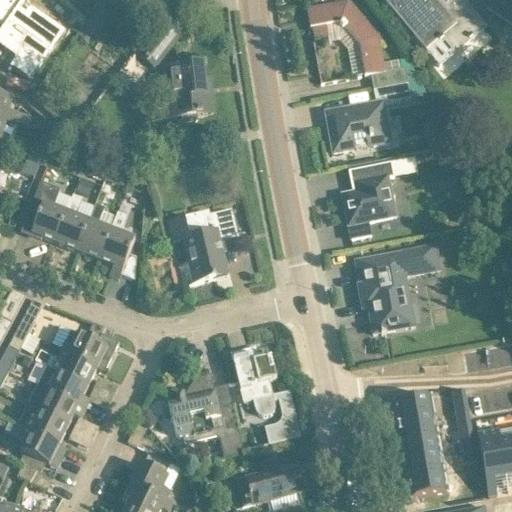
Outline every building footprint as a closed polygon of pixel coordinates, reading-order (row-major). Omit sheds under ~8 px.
[(20,0),(0,28),(0,39),(18,53),(9,66),(10,67),(13,64),(30,77),(58,38),(41,26),(48,15),(31,3),(26,10),(19,5),(22,0),(20,0)] [(0,0),(0,23),(1,25),(18,2),(15,0),(0,0)] [(433,0),(381,0),(426,53),(442,40),(454,54),(484,28),(459,0),(456,0),(443,11),(433,0)] [(511,0),(491,0),(485,11),(511,27),(511,0)] [(370,78),(373,94),(405,88),(402,72),(387,74),(382,45),(347,4),(306,12),(310,32),(312,31),(313,41),(328,39),(326,28),(339,26),(358,48),(364,79),(370,78)] [(186,28),(172,16),(139,58),(153,69),(186,28)] [(203,97),(200,68),(166,72),(171,121),(180,120),(181,124),(184,127),(195,125),(197,122),(197,118),(212,116),(209,96),(203,97)] [(405,88),(373,94),(375,107),(340,113),(341,115),(326,118),(333,156),(388,146),(381,106),(408,101),(405,88)] [(0,96),(0,121),(5,123),(11,99),(0,96)] [(441,122),(427,125),(431,149),(446,146),(441,122)] [(73,135),(61,125),(40,152),(52,161),(73,135)] [(210,149),(221,147),(219,136),(208,137),(210,149)] [(353,196),(342,198),(348,229),(351,243),(371,239),(368,225),(396,219),(389,181),(393,180),(390,166),(349,174),(353,196)] [(39,215),(31,237),(54,246),(73,198),(72,198),(65,215),(53,211),(60,193),(40,185),(30,211),(39,215)] [(54,246),(77,255),(95,207),(88,225),(75,219),(82,202),(73,198),(54,246)] [(476,200),(464,203),(468,224),(477,222),(480,221),(476,200)] [(104,211),(95,207),(77,255),(99,263),(118,216),(117,216),(110,233),(97,228),(104,211)] [(178,267),(184,290),(228,279),(219,242),(237,238),(231,212),(210,218),(209,213),(166,223),(171,244),(183,241),(189,265),(178,267)] [(118,216),(99,263),(113,269),(109,278),(119,282),(120,279),(134,284),(136,261),(128,258),(134,243),(120,237),(127,219),(118,216)] [(490,230),(475,233),(478,252),(493,249),(490,230)] [(44,263),(46,245),(32,243),(30,261),(44,263)] [(414,330),(413,326),(404,280),(438,273),(434,250),(355,264),(359,288),(357,288),(362,312),(368,311),(373,338),(381,337),(381,338),(386,337),(385,336),(414,330)] [(0,346),(11,326),(0,320),(0,346)] [(13,341),(23,347),(35,325),(24,320),(12,341),(13,341)] [(118,346),(111,343),(101,338),(97,347),(70,334),(61,354),(96,372),(104,376),(118,346)] [(13,341),(6,353),(17,359),(23,347),(13,341)] [(17,359),(6,353),(0,365),(0,372),(8,376),(17,359)] [(52,359),(46,370),(87,391),(96,372),(61,354),(57,362),(52,359)] [(271,360),(254,364),(252,357),(232,362),(235,374),(242,407),(252,405),(255,414),(255,415),(256,416),(257,418),(259,419),(261,420),(263,421),(271,419),(272,418),(273,416),(274,415),(275,413),(275,412),(275,410),(275,409),(274,404),(278,403),(281,418),(281,420),(281,421),(281,422),(281,423),(280,425),(279,426),(278,427),(276,428),(275,428),(265,430),(269,448),(301,441),(289,395),(272,399),(269,384),(276,383),(271,360)] [(82,401),(87,391),(46,370),(36,390),(85,414),(89,405),(82,401)] [(176,438),(179,440),(180,441),(182,440),(184,448),(216,440),(219,442),(223,460),(243,455),(227,388),(213,391),(210,379),(194,382),(186,397),(181,398),(179,402),(167,405),(176,438)] [(36,390),(26,409),(68,430),(73,419),(80,423),(85,414),(36,390)] [(451,396),(453,404),(465,402),(464,394),(451,396)] [(431,400),(393,406),(397,425),(434,419),(431,400)] [(466,410),(465,402),(453,404),(454,412),(466,410)] [(16,428),(22,432),(58,449),(59,449),(68,430),(26,409),(16,428)] [(454,412),(455,420),(468,418),(466,410),(454,412)] [(469,426),(468,418),(455,420),(457,428),(469,426)] [(434,419),(397,425),(400,445),(437,438),(434,419)] [(470,431),(458,433),(459,442),(472,439),(470,431)] [(58,449),(22,432),(18,441),(25,444),(19,455),(23,457),(18,467),(22,469),(31,473),(40,478),(45,467),(48,469),(52,462),(59,466),(66,452),(59,449),(58,449)] [(498,435),(477,439),(488,501),(496,499),(494,484),(505,482),(498,445),(500,445),(498,435)] [(437,438),(400,445),(403,464),(441,458),(437,438)] [(511,442),(500,445),(498,445),(505,482),(511,481),(511,442)] [(473,445),(460,447),(462,455),(474,453),(473,445)] [(474,453),(462,455),(463,463),(475,461),(474,453)] [(139,466),(129,487),(172,508),(173,507),(166,504),(170,495),(163,491),(168,481),(165,479),(170,468),(148,457),(143,468),(139,466)] [(441,458),(403,464),(407,484),(444,477),(441,458)] [(241,509),(312,492),(306,465),(277,472),(275,463),(260,466),(263,476),(234,483),(241,509)] [(25,484),(31,473),(22,469),(17,480),(25,484)] [(52,484),(40,478),(31,473),(25,484),(47,495),(52,484)] [(444,477),(407,484),(410,503),(447,496),(444,477)] [(122,507),(127,509),(132,511),(169,511),(172,508),(129,487),(123,500),(125,501),(122,507)]
